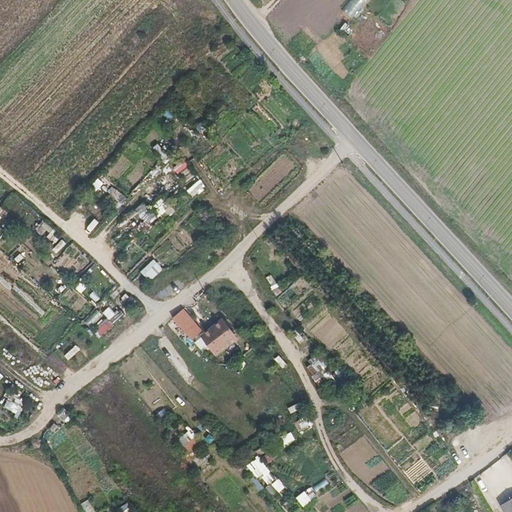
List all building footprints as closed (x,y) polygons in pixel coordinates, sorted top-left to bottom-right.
[(349,0),(342,8),(351,17),(369,0),(349,0)] [(161,144),(155,147),(162,159),(167,157),(161,144)] [(179,174),(189,167),(185,161),(175,168),(179,174)] [(17,219),(24,210),(18,206),(11,214),(17,219)] [(51,239),(55,236),(45,223),(36,229),(42,237),(47,233),(51,239)] [(141,272),(151,282),(164,269),(155,259),(141,272)] [(174,284),(165,289),(167,295),(177,290),(174,284)] [(104,313),(113,324),(124,315),(114,304),(104,313)] [(91,328),(103,316),(96,309),(84,321),(91,328)] [(198,337),(177,312),(171,317),(181,329),(193,342),(198,337)] [(93,326),(103,337),(114,327),(105,316),(93,326)] [(226,342),(234,335),(223,322),(208,335),(212,340),(207,344),(217,354),(228,345),(229,344),(226,342)] [(77,346),(66,356),(70,360),(81,351),(77,346)] [(253,348),(247,356),(252,360),(258,353),(253,348)] [(320,355),(307,360),(313,375),(326,370),(320,355)] [(309,415),(295,422),(300,431),(313,425),(309,415)] [(191,430),(179,440),(186,447),(197,438),(191,430)] [(293,433),(282,437),(285,444),(295,441),(293,433)] [(253,474),(248,478),(258,493),(277,480),(261,457),(247,466),(253,474)] [(272,485),(279,494),(287,488),(280,479),(272,485)] [(312,487),(297,499),(305,508),(320,497),(312,487)] [(511,511),(511,499),(500,506),(503,511),(511,511)] [(95,511),(90,500),(82,503),(85,511),(95,511)]
